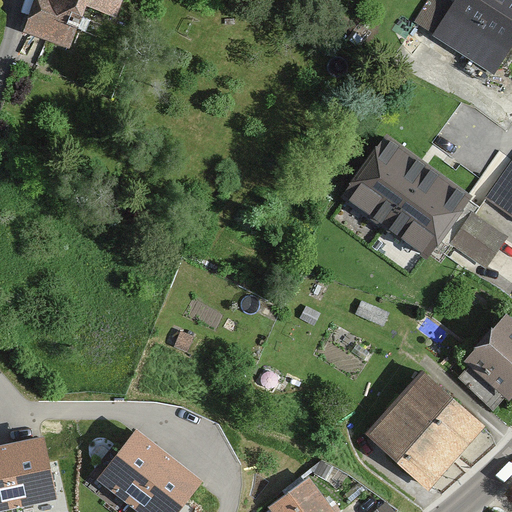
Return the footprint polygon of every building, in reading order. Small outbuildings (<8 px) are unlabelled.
[(34,0),(24,30),(70,45),(87,0),(93,0),(118,10),(121,0),(34,0)] [(511,59),(511,0),(423,0),(408,27),(500,80),(511,59)] [(472,188),(385,128),(341,192),(428,252),(472,188)] [(511,164),(487,198),(511,216),(511,164)] [(474,220),(453,250),(485,273),(507,243),(474,220)] [(366,298),(358,313),(384,325),(391,311),(366,298)] [(511,322),(510,320),(463,373),(511,415),(511,322)] [(425,376),(370,436),(430,492),(486,432),(425,376)] [(172,511),(203,471),(138,421),(97,474),(147,511),(172,511)] [(0,439),(0,505),(56,494),(43,431),(0,439)] [(332,511),(315,484),(269,511),(332,511)]
